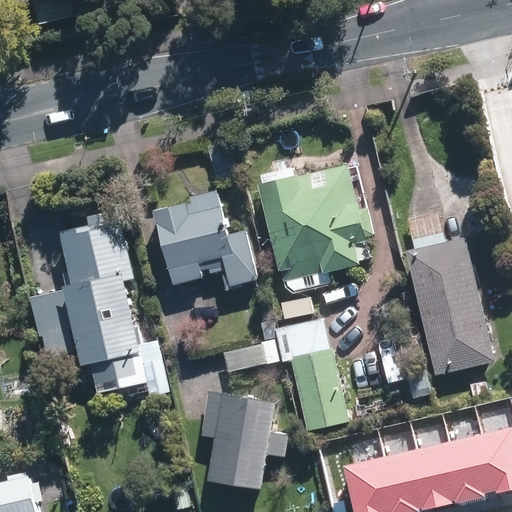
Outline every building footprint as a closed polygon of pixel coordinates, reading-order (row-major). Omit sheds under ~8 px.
[(229,140),(207,145),(215,181),(237,175),(229,140)] [(254,182),(276,269),(279,268),(282,279),(320,269),(320,271),(357,262),(352,241),(363,238),(362,235),(371,233),(364,204),(356,206),(345,163),(294,176),(293,172),(254,182)] [(188,200),(152,207),(161,250),(168,282),(198,276),(198,274),(197,266),(222,261),(227,283),(255,277),(245,228),(225,233),(215,188),(187,194),(188,200)] [(112,221),(109,209),(89,213),(91,221),(56,229),(68,283),(58,285),(60,289),(33,295),(28,297),(33,320),(37,335),(39,334),(44,356),(47,355),(73,349),(77,363),(87,361),(94,391),(143,379),(147,394),(168,389),(157,338),(135,343),(119,278),(131,276),(118,220),(112,221)] [(444,238),(437,209),(406,217),(413,246),(403,249),(432,372),(492,357),(462,234),(444,238)] [(331,346),(324,314),(278,324),(286,358),(287,358),(294,356),(310,427),(352,418),(336,345),(331,346)] [(266,336),(277,334),(274,316),(262,318),(266,336)] [(226,369),(278,358),(274,336),(259,339),(260,342),(222,350),(226,369)] [(425,364),(405,370),(411,397),(432,391),(425,364)] [(469,381),(471,393),(487,391),(484,377),(469,381)] [(216,429),(208,475),(262,484),(268,448),(286,451),(290,431),(272,428),(277,397),(222,388),(221,397),(210,395),(205,426),(216,429)] [(511,423),(486,429),(499,487),(511,483),(511,423)] [(486,429),(455,436),(468,494),(499,487),(486,429)] [(455,436),(423,443),(436,501),(468,494),(455,436)] [(423,443),(392,450),(405,508),(436,501),(423,443)] [(392,450),(360,457),(372,511),(385,511),(405,508),(392,450)] [(48,511),(40,468),(0,475),(0,511),(48,511)]
